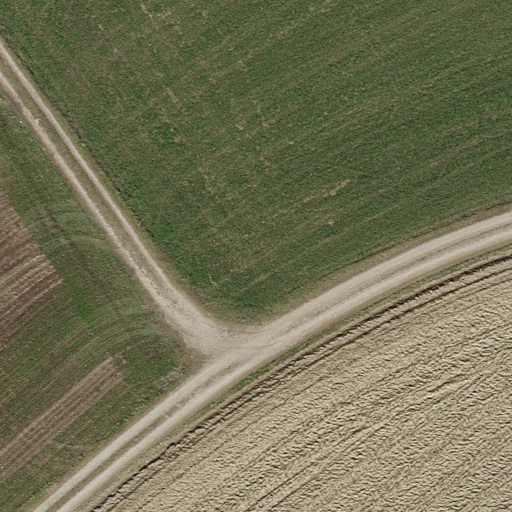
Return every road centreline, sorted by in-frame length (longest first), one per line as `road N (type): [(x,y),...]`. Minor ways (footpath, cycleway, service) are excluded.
road 1 (track): [(69,511),(230,369),(480,233),(511,228)]
road 2 (track): [(230,369),(0,58)]
